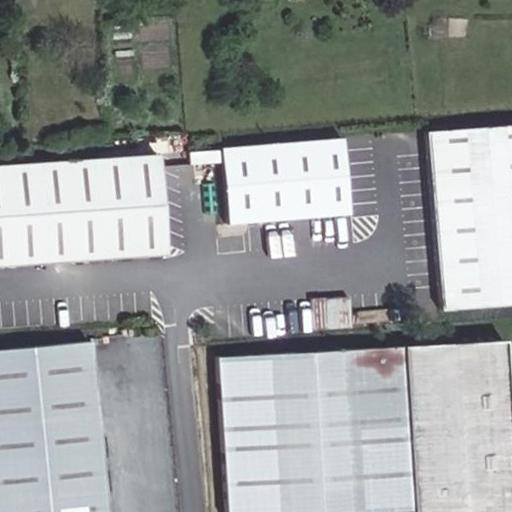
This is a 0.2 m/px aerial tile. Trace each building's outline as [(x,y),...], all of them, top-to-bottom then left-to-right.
[(511,126),(430,134),(444,306),(511,302),(511,126)] [(346,142),(223,148),(229,223),(355,215),(346,142)] [(165,156),(0,165),(0,266),(173,256),(165,156)] [(110,511),(94,340),(0,348),(0,511),(110,511)] [(511,511),(511,395),(507,341),(400,348),(413,511),(417,511),(511,511)] [(230,511),(412,511),(413,511),(400,348),(220,360),(230,511)]
